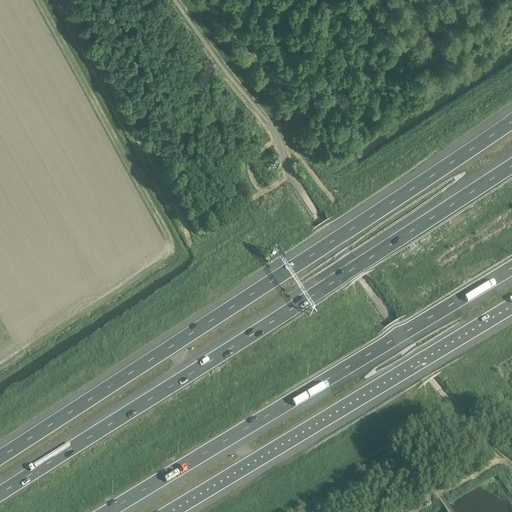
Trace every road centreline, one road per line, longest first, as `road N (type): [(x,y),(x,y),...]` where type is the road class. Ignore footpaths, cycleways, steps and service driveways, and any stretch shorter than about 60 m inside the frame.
road 1 (motorway): [(511,122),(0,456)]
road 2 (motorway): [(511,165),(0,494)]
road 3 (motorway): [(107,511),(511,268)]
road 4 (motorway): [(169,511),(511,305)]
